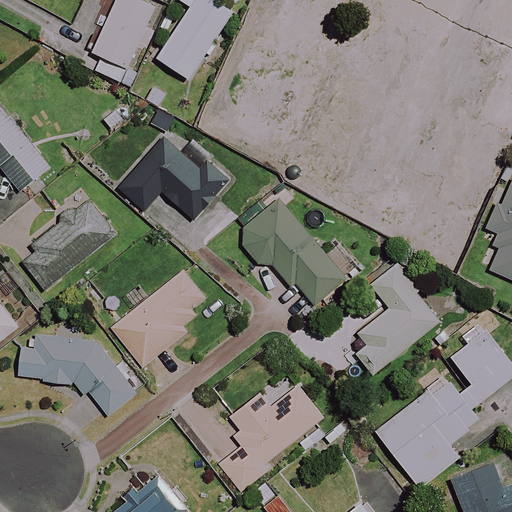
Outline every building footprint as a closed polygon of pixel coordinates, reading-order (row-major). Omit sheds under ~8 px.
[(157,8),(139,0),(117,0),(94,53),(129,69),(157,8)] [(179,0),(191,7),(160,61),(192,80),(234,10),(217,0),(179,0)] [(341,5),(329,0),(290,0),(273,38),(302,51),(310,35),(324,42),(341,5)] [(409,22),(357,0),(355,0),(294,141),(343,169),(409,22)] [(499,140),(511,113),(511,0),(477,0),(462,33),(507,54),(472,128),(499,140)] [(256,82),(235,131),(262,143),(269,127),(284,133),(304,87),(284,78),(278,92),(256,82)] [(52,168),(3,103),(0,105),(0,164),(21,192),(52,168)] [(201,169),(164,138),(121,189),(147,211),(163,192),(196,220),(233,178),(210,159),(201,169)] [(433,185),(402,171),(382,215),(413,230),(433,185)] [(489,192),(464,180),(450,208),(475,220),(489,192)] [(511,183),(500,209),(494,207),(484,228),(498,234),(491,250),(499,253),(492,269),(511,278),(511,183)] [(118,237),(90,202),(75,213),(72,210),(59,220),(62,224),(34,245),(40,252),(25,264),(47,292),(118,237)] [(245,247),(259,264),(273,265),(291,287),(295,284),(314,308),(346,282),(280,202),(245,230),(245,247)] [(441,322),(397,265),(372,284),(391,309),(359,333),(369,345),(357,354),(373,375),(441,322)] [(206,299),(185,271),(112,328),(143,367),(188,332),(183,326),(197,315),(193,309),(206,299)] [(0,343),(19,328),(0,303),(0,343)] [(511,378),(511,363),(482,324),(464,337),(469,344),(452,358),(473,385),(459,395),(446,378),(377,432),(420,488),(460,457),(450,444),(480,421),(471,410),(511,378)] [(100,342),(37,336),(36,346),(25,344),(21,377),(78,384),(86,396),(93,391),(110,415),(137,395),(100,342)] [(324,418),(298,384),(273,404),(264,392),(232,417),(242,430),(235,436),(244,447),(221,464),(242,491),(269,470),(265,464),(324,418)] [(511,511),(511,485),(504,489),(494,463),(452,479),(465,511),(511,511)] [(186,511),(188,511),(160,476),(114,511),(186,511)] [(292,511),(267,482),(252,495),(266,511),(292,511)] [(369,511),(361,501),(346,511),(369,511)]
